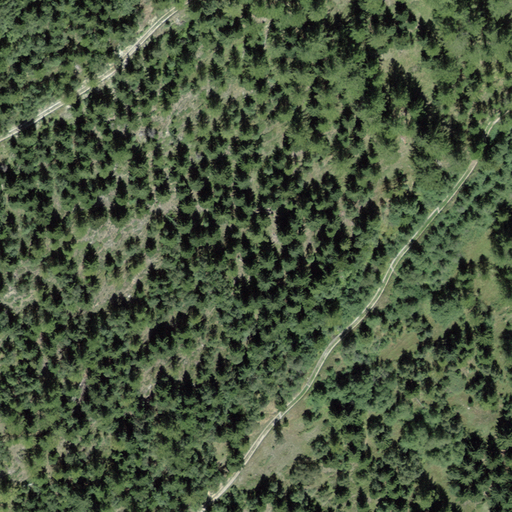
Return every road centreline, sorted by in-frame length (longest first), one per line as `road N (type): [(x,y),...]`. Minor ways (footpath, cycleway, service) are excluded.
road 1 (track): [(511,95),(365,304),(194,511)]
road 2 (track): [(0,138),(118,65),(187,0)]
